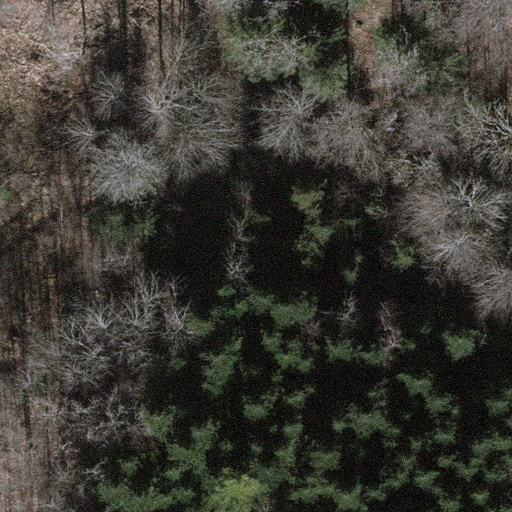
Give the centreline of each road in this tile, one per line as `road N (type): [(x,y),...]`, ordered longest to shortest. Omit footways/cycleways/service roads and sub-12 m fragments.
road 1 (track): [(0,246),(511,48)]
road 2 (track): [(172,0),(339,117),(511,203)]
